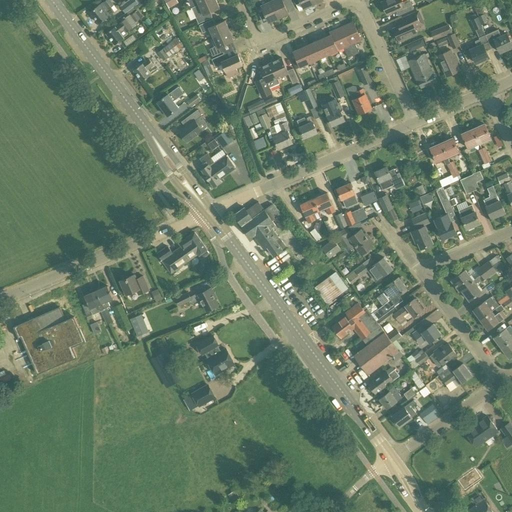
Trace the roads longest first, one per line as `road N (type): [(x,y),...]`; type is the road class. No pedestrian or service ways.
road 1 (primary): [(391,459),(208,213)]
road 2 (primary): [(208,213),(50,0)]
road 3 (residential): [(208,213),(415,124)]
road 4 (unclassified): [(0,297),(208,213)]
road 5 (residential): [(359,2),(269,39),(252,31),(239,0)]
road 6 (residential): [(499,381),(420,272)]
road 7 (residential): [(415,124),(359,2)]
road 8 (residential): [(391,459),(499,381)]
